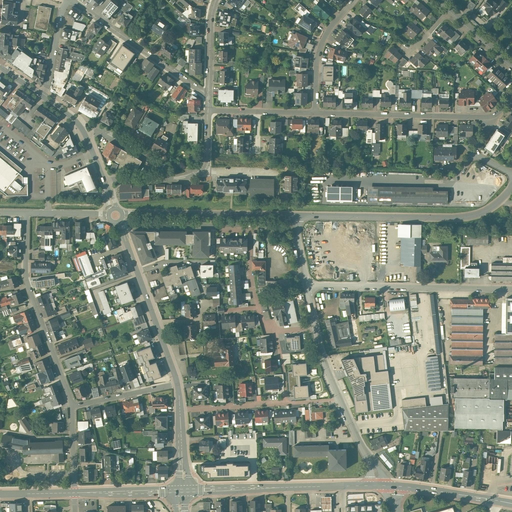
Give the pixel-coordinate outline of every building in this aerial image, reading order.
[(192,3),(187,0),(180,0),(189,7),(189,9),(192,9),(193,4),(192,3)] [(497,5),(490,0),(487,0),(484,5),(487,7),(485,10),(491,15),(493,13),(494,14),(496,11),(495,10),(496,9),(498,6),(497,5)] [(501,0),(497,5),(498,6),(496,9),(500,12),(507,4),(501,0)] [(119,8),(111,1),(102,10),(103,11),(102,13),(107,18),(109,16),(111,17),(119,8)] [(328,8),(320,1),(316,5),(313,8),(314,9),(313,10),(320,17),(322,16),(325,19),(326,18),(327,18),(329,17),(328,15),(332,12),(331,10),(328,8)] [(470,1),(466,7),(471,11),(476,5),(470,1)] [(15,3),(2,2),(2,5),(1,15),(12,16),(12,15),(13,7),(14,7),(15,3)] [(126,4),(121,10),(122,9),(125,12),(130,5),(127,3),(126,4)] [(310,13),(299,3),(294,9),(301,15),(304,12),(305,13),(308,15),(310,13)] [(425,8),(420,4),(420,3),(417,6),(412,11),(413,11),(414,12),(414,13),(417,15),(421,18),(424,15),(425,16),(428,13),(424,9),(425,8)] [(365,4),(363,7),(359,12),(367,19),(365,18),(372,10),(365,4)] [(132,7),(130,5),(125,12),(122,9),(121,10),(125,13),(126,14),(129,9),(130,10),(132,7)] [(38,6),(34,28),(46,31),(51,8),(38,6)] [(73,8),(72,8),(67,15),(74,20),(75,19),(77,20),(79,17),(77,16),(80,12),(73,8)] [(192,9),(189,9),(188,18),(200,18),(200,10),(192,9)] [(227,11),(223,10),(222,12),(220,22),(220,24),(228,26),(228,23),(231,24),(232,19),(235,20),(235,19),(236,14),(230,12),(230,14),(227,13),(228,11),(227,11)] [(126,14),(125,13),(124,15),(123,14),(118,22),(125,27),(131,19),(127,16),(128,15),(126,14)] [(1,15),(0,23),(0,24),(7,25),(7,24),(10,24),(10,25),(16,25),(17,15),(12,15),(12,16),(1,15)] [(316,23),(304,15),(301,19),(301,20),(303,21),(300,25),(310,32),(314,27),(315,27),(316,26),(317,25),(317,24),(316,23)] [(353,18),(346,26),(352,32),(353,31),(359,25),(359,24),(353,18)] [(168,26),(158,19),(153,25),(154,25),(152,28),(156,30),(155,31),(161,35),(162,33),(163,33),(168,26)] [(371,26),(365,24),(362,21),(359,24),(359,25),(364,29),(367,32),(371,26)] [(84,25),(74,22),(72,29),(74,29),(80,31),(84,25)] [(101,27),(94,22),(92,25),(90,28),(89,29),(90,30),(95,33),(96,34),(101,27)] [(415,26),(410,22),(404,30),(411,35),(411,34),(414,36),(418,31),(416,29),(417,28),(415,26)] [(188,23),(183,29),(187,32),(190,32),(190,26),(196,26),(196,24),(190,24),(190,23),(188,23)] [(359,25),(353,31),(357,35),(359,35),(364,29),(359,25)] [(453,33),(444,25),(438,32),(447,40),(450,37),(455,41),(459,37),(454,32),(453,33)] [(196,26),(190,26),(190,32),(190,35),(199,35),(200,26),(196,26)] [(9,30),(0,29),(0,44),(8,45),(8,39),(9,34),(9,30)] [(72,31),(63,29),(61,38),(70,40),(71,35),(73,35),(74,32),(72,32),(72,31)] [(80,31),(74,29),(74,32),(73,35),(71,35),(70,40),(75,41),(76,38),(82,39),(82,32),(80,31)] [(90,30),(86,36),(91,39),(95,33),(90,30)] [(350,36),(342,30),(335,40),(343,45),(350,36)] [(307,37),(296,32),(294,37),(293,37),(292,39),(293,40),(292,40),(292,41),(291,41),(289,40),(287,46),(292,48),(293,45),(300,48),(302,49),(303,48),(307,37)] [(228,33),(219,33),(219,43),(227,43),(228,43),(228,33)] [(350,36),(343,45),(348,48),(354,40),(350,36)] [(15,38),(12,38),(12,40),(11,45),(18,46),(19,46),(20,46),(21,39),(15,38)] [(195,41),(189,38),(185,44),(192,48),(195,41)] [(100,39),(93,50),(97,52),(96,53),(101,57),(106,49),(108,45),(106,44),(105,42),(100,39)] [(117,43),(110,39),(106,44),(108,45),(106,49),(111,52),(117,43)] [(163,47),(160,51),(170,59),(176,50),(170,46),(172,45),(167,41),(163,47)] [(432,41),(423,50),(429,56),(434,51),(438,54),(442,50),(440,48),(439,47),(432,41)] [(468,47),(461,41),(455,47),(462,53),(468,47)] [(117,43),(111,52),(114,54),(118,48),(120,46),(117,43)] [(13,52),(10,57),(13,61),(16,57),(19,53),(20,52),(22,49),(22,48),(19,46),(18,46),(13,52)] [(64,49),(59,48),(55,71),(69,74),(71,60),(70,59),(66,58),(67,51),(69,52),(70,47),(65,46),(64,49)] [(392,47),(384,55),(384,56),(385,54),(395,63),(401,56),(396,51),(397,51),(392,47)] [(132,57),(118,48),(114,54),(113,55),(120,60),(118,62),(123,66),(127,60),(129,61),(130,61),(132,57)] [(338,50),(331,48),(330,53),(329,53),(328,57),(336,59),(339,60),(340,59),(344,60),(346,53),(342,52),(342,51),(338,50)] [(200,50),(189,49),(189,63),(190,63),(200,63),(200,50)] [(227,51),(219,51),(219,62),(227,62),(227,51)] [(477,52),(469,60),(471,62),(473,65),(474,64),(478,68),(477,68),(480,71),(480,70),(483,72),(490,64),(488,62),(488,61),(482,56),(479,54),(477,52)] [(86,56),(72,53),(70,59),(71,60),(82,62),(86,56)] [(422,58),(418,54),(411,62),(416,66),(418,63),(422,67),(427,62),(427,61),(426,62),(423,59),(423,58),(422,58)] [(10,57),(9,56),(8,57),(7,57),(5,55),(3,59),(11,64),(13,61),(10,57)] [(31,60),(26,56),(25,57),(23,61),(28,65),(31,60)] [(303,57),(296,56),(295,67),(300,67),(306,68),(307,68),(307,66),(306,65),(307,59),(308,59),(308,58),(303,58),(303,57)] [(23,61),(16,57),(13,61),(11,64),(22,72),(28,65),(23,61)] [(180,58),(177,63),(183,67),(186,62),(180,58)] [(404,58),(398,65),(401,67),(407,61),(404,58)] [(153,64),(146,59),(144,62),(142,64),(142,65),(140,67),(148,72),(149,70),(152,66),(153,64)] [(140,64),(135,60),(133,63),(132,66),(137,69),(140,64)] [(46,65),(36,63),(35,67),(36,67),(35,70),(44,72),(46,65)] [(200,63),(190,63),(190,74),(200,75),(201,63),(200,63)] [(22,72),(31,79),(33,71),(33,70),(30,68),(31,67),(28,65),(22,72)] [(94,74),(80,66),(72,80),(79,84),(85,73),(92,77),(94,74)] [(160,71),(154,67),(152,66),(149,70),(151,71),(147,76),(153,81),(160,71)] [(491,73),(488,76),(490,77),(489,78),(492,81),(500,72),(495,68),(493,70),(491,73)] [(44,72),(35,70),(35,71),(33,71),(31,79),(40,85),(42,84),(44,72)] [(69,74),(55,71),(51,88),(60,93),(67,81),(69,74)] [(229,71),(220,71),(220,78),(218,78),(218,83),(229,83),(229,71)] [(505,76),(500,72),(492,81),(497,85),(505,76)] [(307,74),(297,74),(297,82),(298,82),(298,86),(297,86),(303,86),(307,86),(307,74)] [(164,75),(161,80),(159,83),(163,85),(162,87),(166,90),(170,84),(172,81),(173,80),(168,76),(167,77),(164,75)] [(505,76),(497,85),(500,87),(502,88),(509,80),(505,76)] [(284,80),(269,80),(269,91),(270,91),(269,93),(270,93),(270,91),(277,91),(278,94),(278,93),(284,93),(284,80)] [(258,82),(250,81),(250,84),(247,84),(247,88),(245,88),(245,93),(253,93),(255,96),(257,94),(258,82)] [(10,90),(4,85),(1,89),(6,94),(10,90)] [(108,96),(91,85),(85,94),(88,95),(101,103),(96,110),(99,112),(96,117),(99,118),(106,107),(108,102),(106,100),(108,96)] [(173,86),(169,92),(173,94),(177,88),(174,85),(173,86)] [(182,87),(179,86),(177,88),(173,94),(172,95),(178,99),(180,97),(181,98),(181,97),(182,98),(184,95),(184,94),(186,91),(183,88),(183,89),(181,89),(182,87)] [(69,88),(63,98),(75,105),(81,95),(80,94),(83,91),(78,88),(75,92),(69,88)] [(225,89),(218,89),(218,100),(221,100),(221,101),(231,102),(231,100),(234,100),(234,90),(228,90),(228,89),(225,89)] [(24,95),(17,90),(14,93),(12,97),(13,98),(19,102),(24,95)] [(466,92),(461,92),(461,93),(459,93),(458,105),(466,105),(466,104),(473,104),(473,93),(471,93),(471,91),(466,91),(466,92)] [(306,93),(296,93),(296,104),(306,105),(306,93)] [(488,93),(483,96),(484,97),(480,100),(481,101),(479,102),(485,112),(492,107),(491,107),(497,103),(491,93),(489,94),(488,93)] [(34,101),(24,95),(19,102),(25,106),(28,108),(34,101)] [(101,103),(88,95),(80,108),(96,117),(99,112),(96,110),(101,103)] [(381,97),(381,106),(390,106),(391,96),(385,96),(385,97),(381,97)] [(335,98),(323,97),(323,106),(335,107),(335,99),(336,98),(335,98)] [(19,102),(13,98),(6,106),(12,111),(19,102)] [(344,98),(343,98),(343,99),(343,107),(353,107),(353,99),(344,98)] [(431,98),(422,98),(422,99),(421,107),(431,107),(431,98)] [(372,99),(361,99),(361,107),(372,107),(372,99)] [(448,100),(439,99),(439,107),(448,108),(448,100)] [(19,102),(12,111),(18,116),(25,106),(19,102)] [(50,113),(40,106),(35,113),(38,115),(42,118),(44,120),(50,113)] [(108,113),(106,112),(104,115),(103,117),(101,120),(110,126),(112,122),(113,123),(115,119),(114,118),(115,117),(113,116),(116,112),(110,109),(108,113)] [(141,113),(135,109),(130,117),(129,116),(125,123),(133,128),(141,113)] [(10,113),(5,119),(16,128),(21,122),(10,113)] [(58,119),(50,113),(44,120),(53,126),(57,120),(58,119)] [(38,121),(33,129),(36,132),(36,131),(44,120),(42,118),(39,122),(38,121)] [(159,124),(149,118),(148,119),(146,118),(139,130),(147,135),(147,134),(151,136),(156,127),(157,128),(159,124)] [(53,126),(44,120),(36,131),(45,137),(53,126)] [(229,120),(217,120),(216,125),(215,126),(215,128),(216,129),(216,130),(219,131),(221,133),(223,133),(224,132),(227,132),(227,135),(229,135),(229,126),(229,120)] [(302,120),(292,120),(292,128),(302,129),(302,127),(302,120)] [(319,120),(308,120),(308,128),(312,128),(318,128),(318,127),(319,120)] [(341,121),(332,121),(332,128),(332,129),(341,129),(341,128),(341,121)] [(367,122),(357,121),(357,130),(367,130),(367,122)] [(32,131),(21,122),(16,128),(27,137),(32,131)] [(281,122),(275,122),(271,122),(270,127),(270,132),(270,133),(280,133),(281,122)] [(197,124),(181,124),(180,133),(189,133),(189,140),(188,140),(197,140),(197,124)] [(406,124),(398,124),(397,134),(401,134),(401,135),(406,135),(406,124)] [(63,129),(58,125),(50,135),(61,144),(69,134),(65,131),(66,129),(63,127),(63,129)] [(427,125),(418,125),(418,131),(418,134),(426,134),(427,125)] [(443,125),(438,125),(438,132),(437,133),(436,135),(438,136),(440,136),(440,139),(444,139),(444,135),(447,135),(447,133),(447,126),(447,125),(447,126),(444,126),(443,125)] [(472,126),(460,126),(460,136),(472,136),(472,134),(472,128),(472,126)] [(341,128),(341,129),(332,129),(332,128),(329,128),(329,136),(331,136),(330,136),(331,136),(340,136),(340,137),(348,137),(348,135),(342,135),(342,128),(341,128)] [(505,135),(503,137),(506,139),(510,133),(509,133),(503,128),(501,132),(505,135)] [(32,131),(27,137),(30,140),(33,136),(35,134),(35,133),(36,132),(33,129),(32,131)] [(497,129),(484,148),(492,154),(498,145),(501,140),(503,137),(505,135),(501,132),(497,129)] [(36,139),(33,136),(30,140),(40,148),(43,144),(36,139)] [(71,137),(62,148),(62,149),(64,153),(65,154),(63,155),(64,157),(66,156),(66,158),(79,153),(76,145),(74,146),(71,137)] [(161,139),(158,137),(155,143),(154,143),(151,149),(156,152),(156,151),(164,155),(167,151),(166,150),(167,147),(169,143),(166,142),(161,139)] [(152,142),(145,138),(142,143),(148,147),(152,142)] [(280,138),(270,138),(270,152),(280,153),(280,138)] [(120,148),(110,142),(103,154),(113,160),(120,148)] [(380,144),(376,143),(376,144),(376,145),(378,147),(378,152),(371,152),(371,153),(380,153),(380,144)] [(54,153),(43,144),(40,148),(51,157),(54,153)] [(438,149),(434,149),(434,159),(443,159),(443,148),(443,147),(438,147),(438,149)] [(142,161),(120,148),(113,160),(135,173),(142,161)] [(451,148),(443,148),(443,159),(453,160),(453,157),(455,157),(456,149),(455,149),(451,148)] [(0,190),(7,196),(27,196),(27,177),(22,177),(22,176),(19,173),(22,170),(0,151),(0,190)] [(87,168),(81,170),(81,169),(64,176),(64,188),(77,183),(81,192),(98,192),(90,173),(89,173),(87,168)] [(297,176),(285,176),(285,192),(297,192),(297,176)] [(234,178),(230,178),(230,179),(223,179),(217,179),(216,191),(223,192),(229,192),(233,192),(239,192),(239,194),(246,194),(246,183),(247,180),(240,179),(234,179),(234,178)] [(273,183),(250,182),(250,183),(246,183),(246,192),(250,192),(250,193),(273,193),(273,189),(273,183)] [(141,184),(122,185),(121,187),(121,199),(141,198),(141,184)] [(181,185),(172,185),(172,186),(168,186),(167,192),(172,192),(172,193),(181,193),(181,191),(182,191),(182,187),(181,187),(181,185)] [(203,185),(191,185),(191,190),(191,193),(202,193),(203,185)] [(327,186),(327,200),(352,200),(352,187),(327,186)] [(448,191),(367,190),(367,201),(377,202),(447,203),(448,191)] [(14,223),(7,223),(7,224),(7,234),(10,234),(21,235),(21,226),(22,226),(22,221),(14,221),(14,223)] [(70,222),(60,222),(60,223),(60,230),(62,230),(62,239),(65,239),(69,239),(70,222)] [(85,222),(75,222),(75,237),(85,237),(85,222)] [(421,225),(401,224),(401,237),(405,237),(405,238),(408,238),(408,237),(421,237),(421,225)] [(209,231),(130,231),(142,264),(157,259),(152,243),(194,243),(193,257),(209,257),(209,231)] [(113,233),(105,236),(109,248),(117,245),(113,233)] [(254,233),(254,255),(259,255),(259,258),(264,258),(264,253),(259,253),(259,233),(254,233)] [(488,235),(468,235),(468,244),(488,245),(488,235)] [(421,237),(408,237),(408,238),(408,245),(407,266),(417,266),(416,280),(420,280),(420,253),(421,246),(421,237)] [(240,240),(227,240),(227,238),(224,238),(224,240),(221,240),(220,252),(227,252),(227,253),(240,253),(241,252),(247,252),(247,240),(244,240),(244,239),(240,239),(240,240)] [(15,246),(10,246),(10,248),(10,253),(14,253),(14,256),(21,256),(21,247),(15,246)] [(447,247),(437,247),(437,253),(430,253),(430,261),(447,261),(447,247)] [(470,247),(461,247),(460,269),(464,269),(465,268),(465,266),(469,267),(470,247)] [(89,256),(87,255),(87,254),(77,258),(84,277),(94,273),(90,262),(91,261),(89,260),(88,258),(89,256)] [(120,254),(118,255),(117,255),(115,255),(114,256),(112,257),(113,262),(115,266),(123,263),(120,254)] [(107,257),(101,260),(104,269),(104,270),(105,269),(110,267),(112,267),(110,263),(109,263),(107,257)] [(46,263),(32,263),(32,272),(39,272),(40,273),(42,273),(43,272),(47,272),(50,272),(50,264),(46,263)] [(123,263),(115,266),(116,268),(118,274),(127,271),(123,263)] [(465,268),(464,269),(464,277),(479,277),(479,268),(476,268),(477,263),(470,263),(470,268),(465,268)] [(511,264),(491,264),(491,281),(511,281),(511,264)] [(186,265),(177,268),(177,265),(168,268),(170,272),(167,273),(167,275),(162,277),(166,287),(172,285),(177,283),(181,282),(180,277),(185,275),(184,274),(187,274),(189,279),(195,278),(191,266),(187,267),(186,265)] [(94,273),(84,277),(85,280),(86,282),(93,280),(107,275),(105,269),(104,270),(104,269),(94,273)] [(15,276),(8,279),(2,281),(2,283),(4,287),(10,285),(11,288),(18,286),(15,276)] [(54,278),(36,281),(37,289),(41,288),(46,287),(49,287),(56,285),(54,278)] [(289,278),(276,281),(278,289),(291,287),(291,286),(289,278)] [(200,294),(195,279),(182,283),(181,282),(177,283),(178,288),(187,285),(189,291),(187,292),(186,293),(187,295),(188,296),(191,295),(191,297),(200,294)] [(128,281),(115,286),(116,289),(115,289),(116,294),(118,293),(119,297),(118,298),(119,302),(121,301),(122,304),(134,300),(132,293),(133,292),(132,288),(130,289),(128,281)] [(291,287),(278,289),(276,281),(265,281),(265,285),(258,285),(258,293),(292,290),(291,287)] [(172,285),(166,287),(169,296),(175,294),(172,288),(173,288),(172,285)] [(217,287),(207,287),(207,295),(217,295),(217,287)] [(104,291),(98,293),(105,310),(103,311),(104,315),(112,312),(104,291)] [(12,295),(12,297),(14,302),(15,305),(24,302),(21,292),(18,293),(12,295)] [(46,293),(37,297),(40,308),(53,303),(51,297),(48,298),(46,293)] [(433,294),(429,295),(436,355),(440,354),(433,294)] [(375,298),(365,298),(365,307),(369,307),(374,307),(375,298)] [(505,333),(494,333),(494,364),(511,363),(511,298),(506,298),(505,333)] [(404,299),(389,300),(390,311),(405,310),(404,299)] [(473,300),(450,299),(450,307),(451,308),(483,308),(491,308),(491,299),(473,299),(473,300)] [(293,301),(283,303),(287,324),(297,322),(293,301)] [(355,313),(353,302),(345,302),(347,314),(355,313)] [(53,303),(40,308),(44,317),(56,313),(53,307),(55,306),(53,303)] [(274,305),(272,305),(273,308),(274,315),(278,314),(280,322),(282,325),(287,324),(283,303),(274,305)] [(139,305),(131,308),(132,310),(134,315),(135,317),(143,314),(139,305)] [(18,311),(17,307),(3,311),(4,316),(18,311)] [(483,308),(451,308),(451,334),(450,334),(450,337),(449,337),(449,364),(478,364),(482,365),(483,308)] [(28,310),(20,313),(23,320),(24,323),(32,320),(28,310)] [(124,313),(119,315),(121,322),(132,319),(131,317),(134,315),(132,310),(124,313)] [(20,313),(13,316),(16,322),(23,320),(20,313)] [(384,313),(359,316),(359,322),(385,319),(384,313)] [(146,323),(143,314),(135,317),(136,320),(133,321),(135,327),(146,323)] [(54,319),(46,322),(50,332),(58,329),(61,327),(60,323),(59,323),(57,318),(54,320),(54,319)] [(335,325),(334,318),(325,320),(332,348),(340,347),(335,325)] [(32,320),(24,323),(25,325),(27,331),(28,331),(35,328),(32,320)] [(348,322),(335,325),(340,347),(352,345),(348,322)] [(25,325),(19,327),(21,333),(27,331),(25,325)] [(58,329),(50,332),(53,342),(63,338),(62,335),(60,336),(58,329)] [(148,329),(137,333),(140,343),(145,341),(149,339),(150,339),(151,339),(152,337),(151,336),(148,329)] [(38,334),(25,338),(25,340),(26,342),(29,341),(31,348),(33,347),(41,344),(38,334)] [(300,336),(285,337),(286,351),(301,350),(300,346),(300,336)] [(20,338),(12,341),(14,347),(22,344),(20,338)] [(69,342),(59,345),(62,354),(72,350),(72,349),(79,347),(79,346),(80,345),(79,343),(76,342),(75,339),(68,342),(69,342)] [(91,339),(84,341),(86,348),(93,345),(91,339)] [(184,341),(178,342),(179,355),(186,355),(184,341)] [(41,344),(33,347),(35,351),(30,353),(32,359),(45,354),(41,344)] [(221,356),(215,357),(215,366),(234,364),(233,355),(232,345),(223,346),(224,353),(222,353),(221,352),(220,354),(221,355),(221,356)] [(149,359),(154,357),(150,346),(137,351),(142,365),(144,364),(150,381),(162,377),(156,362),(150,364),(149,359)] [(383,355),(341,359),(353,387),(356,413),(392,408),(388,370),(387,371),(385,350),(382,351),(383,355)] [(73,357),(64,360),(67,368),(76,365),(80,364),(79,360),(80,360),(81,359),(79,355),(73,357)] [(271,355),(261,356),(262,363),(266,363),(266,360),(271,360),(271,355)] [(437,356),(427,357),(427,360),(424,361),(428,391),(441,389),(437,356)] [(47,358),(35,363),(39,373),(51,368),(47,358)] [(128,360),(119,364),(126,382),(135,379),(128,360)] [(271,360),(266,360),(266,363),(266,370),(276,370),(276,367),(277,367),(277,362),(276,362),(275,360),(271,360)] [(28,363),(19,366),(21,370),(25,368),(26,371),(32,368),(30,362),(28,363)] [(301,398),(309,397),(308,385),(300,386),(300,375),(307,375),(306,363),(298,364),(296,364),(292,364),(293,372),(288,372),(289,391),(294,390),(294,398),(298,398),(298,397),(301,397),(301,398)] [(489,378),(454,378),(452,378),(451,378),(451,381),(451,386),(451,398),(455,398),(455,428),(502,428),(502,421),(504,421),(504,414),(504,400),(511,399),(511,367),(494,368),(494,373),(494,378),(489,378)] [(51,368),(39,373),(41,379),(39,379),(40,384),(54,378),(51,368)] [(80,371),(70,375),(73,383),(83,380),(80,371)] [(274,375),(275,378),(278,377),(278,382),(284,382),(283,374),(274,375)] [(275,378),(260,379),(260,384),(265,383),(266,389),(272,389),(272,392),(279,391),(278,382),(278,377),(275,378)] [(121,388),(119,379),(110,381),(110,382),(112,390),(121,388)] [(101,384),(100,384),(102,392),(112,390),(110,382),(107,382),(101,384)] [(56,384),(44,388),(46,393),(50,391),(52,396),(59,393),(56,384)] [(83,385),(75,389),(77,395),(77,396),(77,397),(79,398),(80,398),(82,396),(87,395),(85,390),(86,389),(85,388),(84,388),(83,385)] [(207,387),(193,388),(194,398),(196,398),(196,400),(206,399),(205,397),(207,397),(207,387)] [(52,396),(43,399),(45,403),(48,411),(61,406),(60,404),(63,403),(59,393),(52,396)] [(441,396),(430,397),(431,406),(443,404),(441,396)] [(425,397),(401,400),(403,409),(426,406),(425,397)] [(163,398),(156,398),(156,406),(156,408),(167,408),(167,407),(168,406),(168,404),(167,403),(167,399),(163,399),(163,398)] [(133,400),(123,403),(124,406),(125,406),(125,407),(124,407),(124,409),(125,413),(126,413),(131,412),(131,409),(134,408),(135,407),(133,400)] [(403,409),(402,409),(404,431),(448,431),(448,404),(443,404),(431,406),(426,406),(403,409)] [(114,405),(105,407),(106,409),(107,416),(116,414),(114,405)] [(315,406),(311,407),(311,408),(308,408),(308,410),(305,410),(305,413),(306,421),(316,420),(316,419),(323,419),(322,412),(325,412),(325,407),(315,408),(315,406)] [(100,408),(91,410),(92,418),(95,418),(96,424),(102,423),(100,408)] [(248,412),(243,412),(240,412),(235,413),(236,420),(236,423),(239,423),(239,424),(245,423),(248,422),(248,412)] [(167,417),(156,417),(156,428),(167,428),(167,417)] [(209,417),(195,418),(196,428),(198,428),(198,430),(208,429),(208,427),(209,427),(209,417)] [(33,429),(25,418),(20,421),(27,432),(33,429)] [(63,422),(53,422),(53,428),(53,432),(55,432),(63,432),(63,422)] [(81,430),(81,432),(84,432),(84,431),(89,431),(89,429),(88,429),(88,422),(78,422),(79,430),(81,430)] [(89,431),(84,431),(84,432),(81,432),(80,432),(80,443),(88,442),(90,442),(90,431),(89,431)] [(510,432),(498,432),(498,434),(497,434),(497,438),(496,438),(496,442),(509,442),(510,432)] [(167,433),(158,433),(158,438),(155,438),(155,442),(167,442),(167,433)] [(56,441),(56,442),(30,443),(30,439),(26,439),(3,435),(1,445),(24,450),(24,454),(30,454),(30,452),(55,452),(55,462),(63,461),(63,452),(63,441),(56,441)] [(382,436),(371,441),(375,450),(386,445),(382,436)] [(286,438),(278,439),(263,440),(264,445),(279,445),(279,455),(286,454),(286,438)] [(112,442),(114,449),(121,448),(119,440),(112,442)] [(209,441),(199,441),(200,450),(205,450),(205,452),(209,452),(209,441)] [(329,450),(329,446),(294,446),(294,456),(329,456),(329,469),(332,469),(332,470),(343,469),(346,469),(346,450),(329,450)] [(88,449),(80,449),(81,460),(91,460),(91,451),(91,449),(88,449)] [(168,451),(158,451),(158,460),(168,460),(168,451)] [(383,453),(381,455),(390,468),(393,466),(383,453)] [(106,457),(106,458),(106,470),(116,470),(115,465),(115,456),(110,456),(106,457)] [(430,461),(422,460),(421,468),(421,469),(427,470),(428,466),(431,467),(432,462),(430,461)] [(237,476),(250,476),(250,463),(233,464),(233,462),(227,462),(227,464),(200,465),(200,472),(207,472),(207,477),(220,477),(220,476),(223,476),(224,477),(234,477),(234,476),(237,476)] [(409,463),(403,462),(402,464),(400,464),(398,474),(406,476),(406,475),(409,476),(411,466),(409,465),(409,463)] [(91,466),(86,466),(86,469),(84,469),(84,480),(96,480),(95,476),(98,476),(97,470),(93,470),(93,469),(91,469),(91,466)] [(450,469),(441,467),(440,479),(440,480),(444,480),(448,481),(450,469)] [(168,469),(158,469),(158,479),(165,479),(165,477),(168,477),(168,469)] [(427,470),(421,469),(419,477),(419,478),(427,479),(427,478),(429,478),(430,470),(427,470)] [(473,472),(464,470),(462,484),(470,486),(473,472)] [(331,496),(321,497),(321,510),(331,510),(331,511),(331,496)] [(259,500),(251,501),(251,511),(260,511),(259,500)] [(225,501),(217,502),(217,510),(217,511),(225,511),(225,501)] [(242,511),(242,501),(231,501),(231,511),(242,511)]
